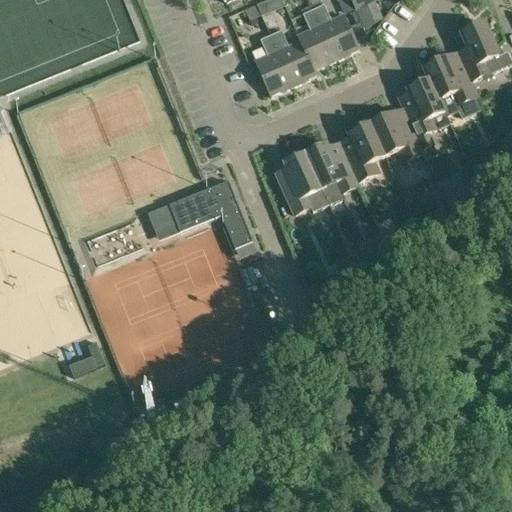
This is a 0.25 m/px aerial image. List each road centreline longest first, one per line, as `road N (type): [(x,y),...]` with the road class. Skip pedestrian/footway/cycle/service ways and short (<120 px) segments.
road 1 (track): [(82,511),(511,195)]
road 2 (residential): [(237,148),(374,87),(447,0)]
road 3 (residential): [(237,148),(309,330)]
road 4 (residential): [(176,0),(237,148)]
